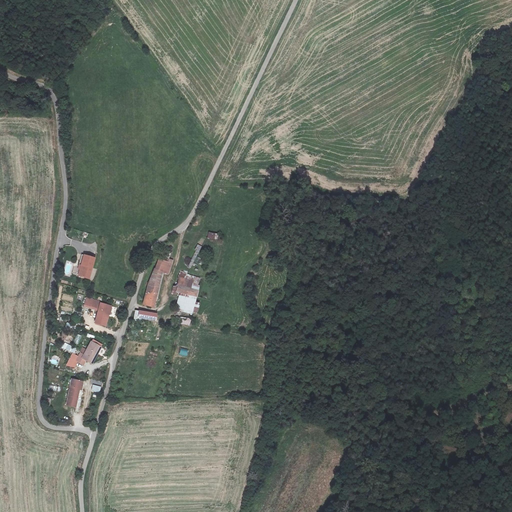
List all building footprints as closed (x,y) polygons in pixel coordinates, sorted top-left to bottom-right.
[(208,232),(207,238),(217,240),(218,234),(208,232)] [(199,265),(201,258),(197,257),(201,246),(197,245),(191,262),(199,265)] [(96,256),(83,252),(80,262),(81,262),(82,262),(81,267),(79,273),(90,276),(96,256)] [(158,267),(145,306),(154,309),(166,273),(170,274),(172,267),(168,266),(166,270),(158,267)] [(176,295),(193,300),(195,293),(191,291),(192,287),(180,283),(176,295)] [(104,328),(110,309),(100,306),(100,305),(86,300),(83,309),(98,313),(94,326),(104,328)] [(139,317),(155,324),(157,318),(137,309),(132,318),(137,320),(139,317)] [(180,317),(179,324),(190,326),(191,319),(180,317)] [(98,346),(89,341),(85,349),(82,348),(78,355),(81,357),(91,362),(96,352),(95,352),(98,346)] [(74,353),(76,348),(63,343),(61,349),(74,353)] [(179,354),(186,356),(188,350),(181,348),(179,354)] [(50,363),(57,365),(60,357),(53,355),(50,363)] [(100,393),(101,386),(93,385),(91,392),(100,393)] [(82,396),(84,389),(73,386),(67,411),(75,414),(80,396),(82,396)]
